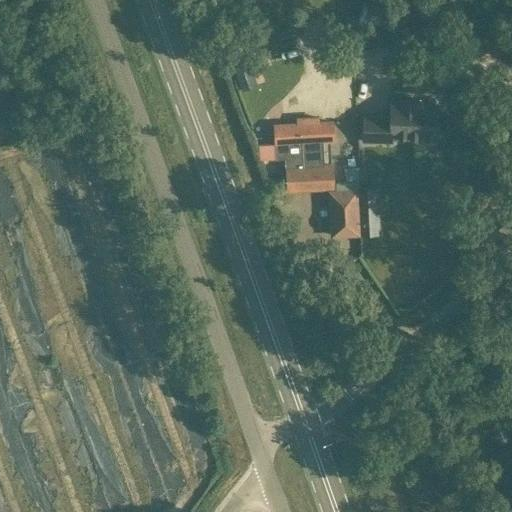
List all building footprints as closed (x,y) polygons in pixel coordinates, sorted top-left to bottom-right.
[(229,57),(234,71),(241,90),(248,88),(256,85),(244,52),(229,57)] [(364,116),(363,140),(391,141),(390,137),(420,138),(420,142),(443,143),(443,119),(437,118),(438,105),(412,104),(412,99),(397,99),(396,103),(391,103),(390,117),(364,116)] [(276,125),(277,144),(277,157),(287,156),(288,167),(287,167),(288,186),(332,183),(331,165),(324,165),(322,141),(332,140),(331,122),(318,122),(318,118),(319,118),(319,117),(304,118),(305,123),(276,125)] [(259,143),(260,156),(273,155),(272,142),(259,143)] [(511,188),(511,168),(504,167),(501,187),(511,188)] [(360,234),(360,233),(358,200),(357,191),(331,192),(334,236),(360,234)] [(370,199),(358,200),(360,233),(372,232),(370,199)]
